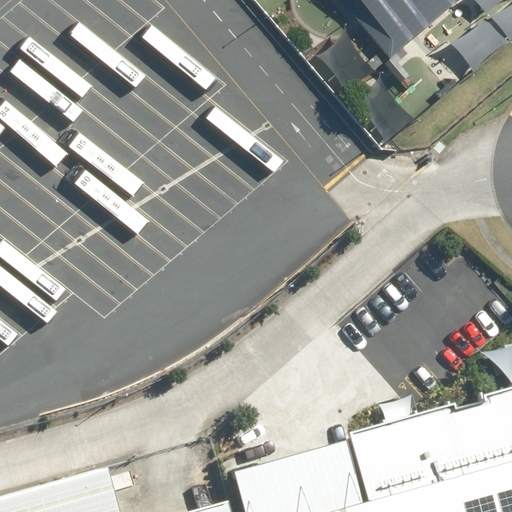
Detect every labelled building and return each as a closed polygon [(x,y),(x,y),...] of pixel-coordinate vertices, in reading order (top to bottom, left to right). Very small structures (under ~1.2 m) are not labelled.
[(338,0),(373,41),(421,0),(338,0)] [(482,274),(498,255),(466,228),(450,247),(482,274)] [(511,266),(498,255),(482,274),(511,299),(511,266)] [(457,297),(430,267),(407,287),(434,318),(457,297)] [(511,511),(511,385),(230,466),(244,511),(511,511)] [(226,511),(223,499),(177,511),(114,511),(101,465),(0,493),(0,511),(226,511)]
